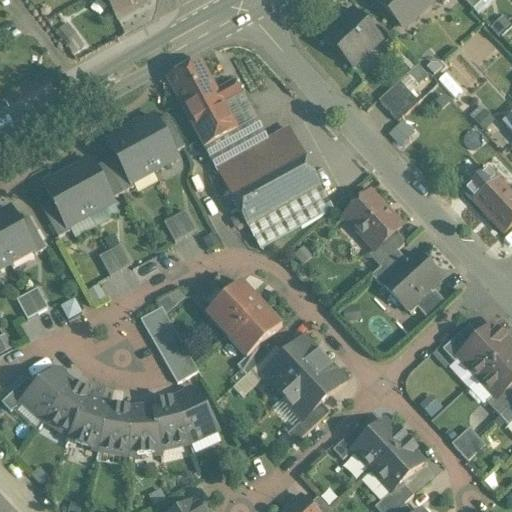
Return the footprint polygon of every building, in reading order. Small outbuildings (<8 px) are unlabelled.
[(104,0),(117,22),(150,3),(147,0),(104,0)] [(375,0),(400,26),(415,11),(424,12),(436,0),(375,0)] [(479,0),(462,0),(473,12),(482,4),(479,0)] [(354,13),(325,41),(352,69),(381,42),(354,13)] [(462,43),(476,62),(496,47),(482,28),(462,43)] [(200,62),(167,80),(184,112),(218,94),(217,93),(200,62)] [(464,93),(447,75),(438,83),(455,101),(464,93)] [(236,83),(217,93),(218,94),(224,105),(242,95),(236,83)] [(400,85),(379,104),(388,114),(409,95),(400,85)] [(218,94),(184,112),(205,150),(238,132),(224,105),(218,94)] [(409,95),(388,114),(398,125),(419,105),(409,95)] [(511,132),(511,114),(503,123),(511,132)] [(168,118),(157,124),(154,118),(140,127),(141,128),(132,133),(154,173),(177,161),(174,155),(185,150),(168,118)] [(399,146),(414,134),(403,122),(389,134),(399,146)] [(289,131),(216,171),(248,229),(265,219),(321,189),(289,131)] [(154,173),(132,133),(123,138),(122,136),(108,144),(116,159),(105,165),(122,196),(134,190),(132,186),(154,173)] [(91,163),(86,162),(80,165),(79,169),(67,175),(90,217),(113,205),(112,202),(122,196),(105,165),(95,170),(91,163)] [(499,182),(489,171),(465,193),(475,204),(504,236),(511,229),(511,195),(499,182)] [(67,175),(55,182),(51,181),(45,184),(44,188),(52,203),(41,209),(59,240),(70,234),(68,229),(90,217),(67,175)] [(321,189),(265,219),(272,232),(328,201),(321,189)] [(371,194),(344,220),(375,252),(375,253),(396,234),(402,228),(371,194)] [(19,226),(11,211),(0,216),(0,246),(10,266),(33,253),(35,258),(47,252),(29,220),(19,226)] [(185,214),(175,219),(186,240),(196,234),(185,214)] [(186,240),(175,219),(164,225),(175,246),(186,240)] [(265,219),(248,229),(255,241),(272,232),(265,219)] [(396,234),(375,253),(375,252),(369,257),(381,270),(398,254),(407,245),(396,234)] [(0,246),(0,271),(10,266),(0,246)] [(120,248),(110,254),(121,274),(132,268),(120,248)] [(121,274),(110,254),(99,259),(111,280),(121,274)] [(381,270),(372,278),(381,288),(382,287),(382,286),(406,263),(398,254),(381,270)] [(406,263),(382,286),(382,287),(406,312),(410,316),(417,310),(433,296),(432,295),(429,291),(440,281),(415,255),(406,263)] [(218,277),(192,301),(206,317),(233,293),(218,277)] [(233,293),(206,317),(227,339),(262,306),(241,284),(233,293)] [(87,290),(93,304),(104,299),(98,285),(87,290)] [(38,291),(27,297),(39,317),(49,312),(38,291)] [(432,295),(433,296),(417,310),(428,321),(446,305),(435,293),(432,295)] [(39,317),(27,297),(17,303),(28,323),(39,317)] [(262,306),(227,339),(246,360),(247,361),(262,347),(282,328),(262,306)] [(162,311),(141,322),(147,334),(168,322),(162,311)] [(168,322),(147,334),(153,344),(174,332),(168,322)] [(480,339),(458,359),(459,360),(478,380),(471,387),(471,388),(511,350),(511,346),(493,326),(480,339)] [(469,327),(443,351),(454,364),(459,360),(458,359),(480,339),(469,327)] [(174,332),(153,344),(159,355),(180,343),(174,332)] [(0,336),(0,354),(12,348),(4,335),(0,336)] [(285,358),(263,379),(264,379),(284,401),(325,363),(321,358),(319,358),(314,353),(314,351),(304,341),(285,358)] [(180,343),(159,355),(165,365),(186,353),(180,343)] [(262,347),(247,361),(246,360),(237,369),(247,378),(251,374),(270,356),(262,347)] [(270,356),(251,374),(260,383),(264,379),(263,379),(285,358),(277,349),(270,356)] [(511,350),(471,388),(472,388),(479,382),(494,398),(498,402),(511,388),(511,350)] [(186,353),(165,365),(171,376),(192,364),(186,353)] [(325,363),(284,401),(304,422),(304,423),(322,406),(345,384),(335,374),(333,374),(329,369),(329,367),(325,363)] [(192,364),(171,376),(178,387),(199,375),(192,364)] [(37,390),(22,403),(22,404),(45,424),(73,386),(65,380),(65,375),(61,371),(56,371),(37,390)] [(28,381),(2,405),(11,415),(22,404),(22,403),(37,390),(28,381)] [(73,386),(45,424),(71,439),(71,440),(90,400),(91,401),(92,397),(73,386)] [(511,388),(498,402),(494,398),(486,404),(500,419),(511,407),(511,388)] [(218,433),(195,392),(191,391),(185,393),(183,397),(175,401),(190,446),(218,433)] [(90,400),(71,440),(71,439),(69,443),(99,454),(110,408),(91,401),(90,400)] [(175,401),(153,406),(153,410),(154,410),(160,453),(161,453),(190,446),(175,401)] [(322,406),(304,423),(304,422),(287,437),(296,446),(330,415),(322,406)] [(511,407),(500,419),(509,428),(511,425),(511,407)] [(110,408),(99,454),(130,458),(132,411),(110,408)] [(153,410),(132,411),(130,458),(161,457),(161,453),(160,453),(154,410),(153,410)] [(369,437),(352,453),(353,454),(372,474),(408,441),(398,431),(395,434),(385,423),(369,437)] [(360,428),(333,453),(343,463),(353,454),(352,453),(369,437),(360,428)] [(470,430),(452,447),(468,464),(486,448),(470,430)] [(408,441),(372,474),(391,495),(392,495),(402,486),(424,465),(414,455),(417,452),(408,441)] [(402,486),(392,495),(391,495),(375,510),(376,511),(398,511),(405,507),(414,498),(402,486)] [(301,499),(287,511),(313,511),(309,508),(301,499)] [(329,511),(318,500),(309,508),(313,511),(329,511)]
